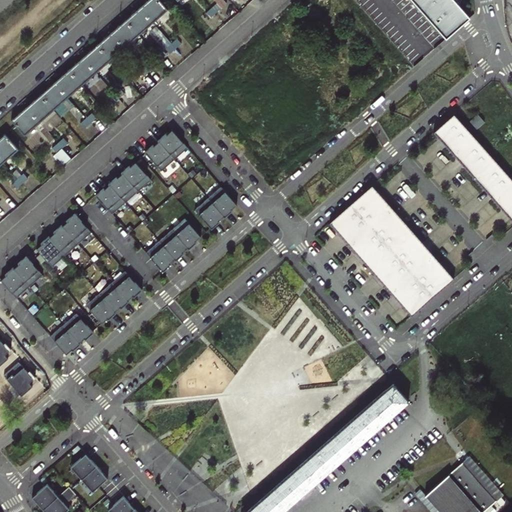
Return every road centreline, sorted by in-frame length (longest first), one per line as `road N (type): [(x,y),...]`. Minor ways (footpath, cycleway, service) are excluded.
road 1 (residential): [(511,255),(395,356),(292,235)]
road 2 (residential): [(489,14),(268,208)]
road 3 (residential): [(292,235),(502,50)]
road 4 (residential): [(88,414),(292,235)]
road 5 (residential): [(268,208),(64,387)]
road 6 (residential): [(0,245),(168,97)]
road 7 (residential): [(0,101),(117,0)]
road 8 (residential): [(268,208),(168,97)]
road 9 (residential): [(168,97),(278,0)]
road 10 (residential): [(88,414),(173,511)]
